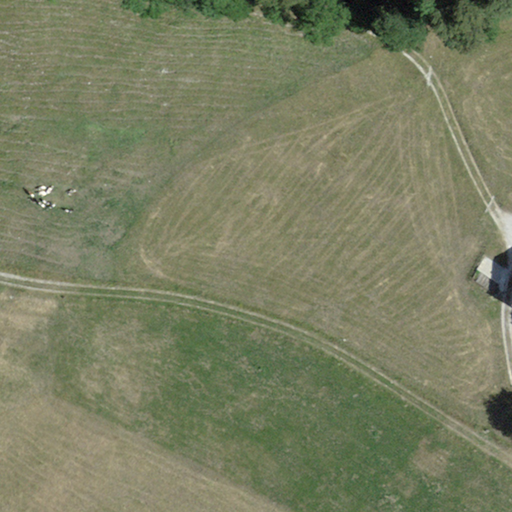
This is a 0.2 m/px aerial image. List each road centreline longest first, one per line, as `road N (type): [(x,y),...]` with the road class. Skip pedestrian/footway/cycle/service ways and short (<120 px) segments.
road 1 (track): [(511,461),(284,328),(184,299),(0,277)]
road 2 (track): [(511,239),(422,66),(359,32),(270,0)]
